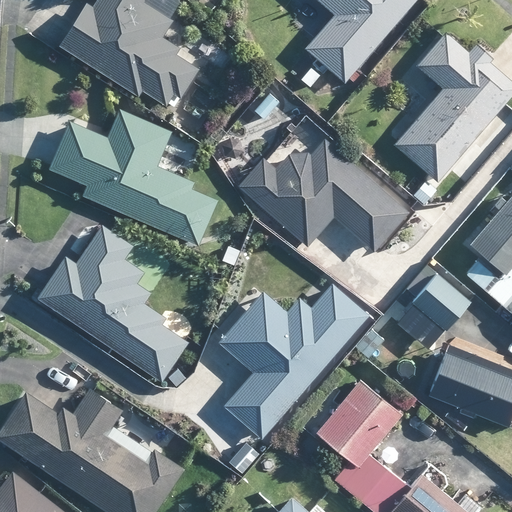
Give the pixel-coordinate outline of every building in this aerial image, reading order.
[(140,90),(165,105),(171,94),(178,99),(197,70),(173,55),(177,49),(159,38),(170,21),(142,2),(143,0),(94,0),(90,7),(84,3),(56,45),(136,96),(140,90)] [(315,0),(333,15),(311,40),(304,49),(342,82),(412,0),(315,0)] [(299,33),(301,31),(309,23),(298,11),(295,14),(287,21),(299,33)] [(490,59),(473,45),(472,43),(464,52),(441,32),(414,64),(441,88),(397,140),(392,145),(427,175),(435,182),(502,104),(511,92),(511,84),(510,82),(487,62),(490,59)] [(268,87),(250,108),(267,122),(285,101),(268,87)] [(166,137),(168,132),(117,109),(109,128),(105,137),(67,121),(50,164),(47,169),(85,185),(80,195),(196,245),(200,236),(215,201),(188,189),(191,182),(188,181),(154,166),(162,147),(166,137)] [(308,130),(316,137),(320,131),(312,125),(308,130)] [(261,159),(237,186),(301,242),(305,245),(330,216),(371,251),(376,244),(405,211),(322,138),(308,154),(306,153),(287,154),(273,169),(261,159)] [(238,145),(233,140),(226,139),(221,145),(221,151),(226,156),(233,157),(238,151),(238,145)] [(422,204),(434,190),(423,180),(411,193),(422,204)] [(511,190),(504,201),(500,197),(492,206),(496,209),(466,244),(499,273),(493,280),(479,267),(469,279),(484,291),(511,316),(511,190)] [(128,245),(110,233),(98,225),(79,254),(73,262),(63,255),(40,289),(34,298),(159,382),(186,341),(184,340),(159,324),(163,317),(162,316),(142,302),(148,293),(147,291),(134,283),(142,271),(122,258),(130,246),(128,245)] [(216,259),(230,265),(235,254),(221,247),(216,259)] [(443,331),(469,299),(436,271),(409,302),(443,331)] [(291,402),(366,314),(329,284),(309,308),(300,300),(297,298),(285,312),(261,292),(217,343),(251,372),(222,406),(225,409),(259,438),(263,434),(291,402)] [(354,346),(366,357),(375,349),(363,337),(354,346)] [(511,408),(511,370),(446,345),(431,381),(426,395),(430,397),(459,408),(457,412),(470,418),(472,413),(477,416),(505,426),(511,408)] [(385,429),(398,413),(357,379),(313,433),(347,461),(332,479),(361,502),(372,511),(474,511),(479,506),(464,494),(455,505),(417,474),(407,488),(365,453),(385,429)] [(120,411),(91,391),(87,389),(74,408),(71,413),(60,406),(56,412),(26,393),(23,391),(0,425),(0,441),(106,511),(153,511),(182,469),(152,449),(150,452),(110,424),(112,422),(120,411)] [(222,435),(204,424),(193,444),(211,454),(222,435)] [(511,442),(503,435),(488,452),(501,463),(511,450),(511,442)] [(63,511),(10,471),(0,483),(0,511),(63,511)] [(303,511),(287,497),(273,511),(303,511)]
